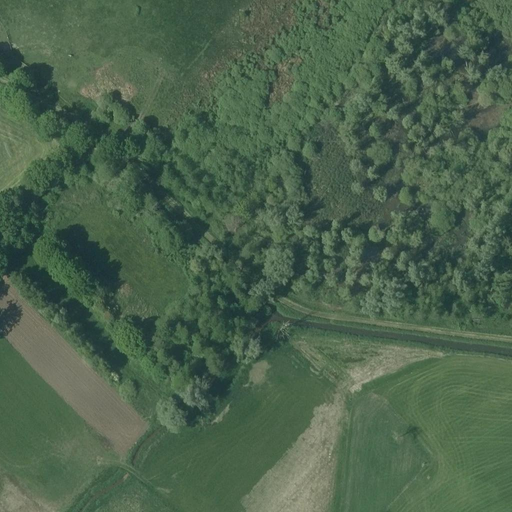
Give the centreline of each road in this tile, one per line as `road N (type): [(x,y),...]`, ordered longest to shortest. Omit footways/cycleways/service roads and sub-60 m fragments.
road 1 (track): [(0,231),(71,164),(108,142)]
road 2 (track): [(108,142),(0,78)]
